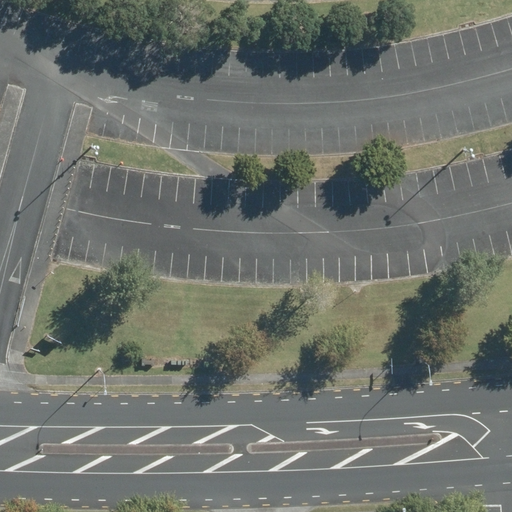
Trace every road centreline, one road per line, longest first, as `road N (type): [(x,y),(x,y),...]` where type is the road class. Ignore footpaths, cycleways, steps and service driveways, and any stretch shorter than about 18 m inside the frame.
road 1 (secondary): [(504,466),(286,477),(0,469)]
road 2 (secondary): [(234,409),(282,435),(471,429),(504,466)]
road 3 (secondary): [(234,409),(511,394)]
road 4 (secondary): [(0,405),(234,409)]
